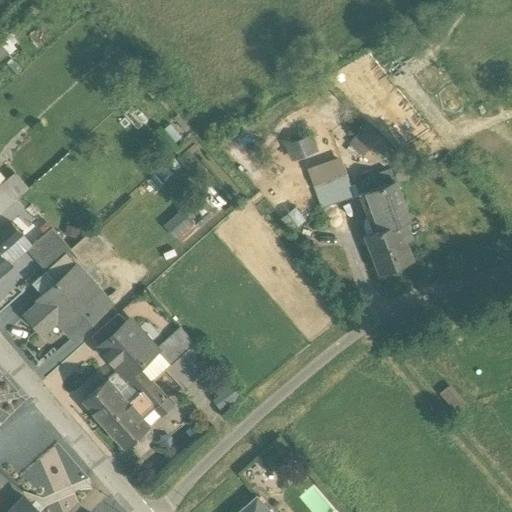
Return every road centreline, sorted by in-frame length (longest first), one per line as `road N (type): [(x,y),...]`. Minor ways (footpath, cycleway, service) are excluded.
road 1 (residential): [(153,511),(383,320),(511,271)]
road 2 (residential): [(0,354),(136,511)]
